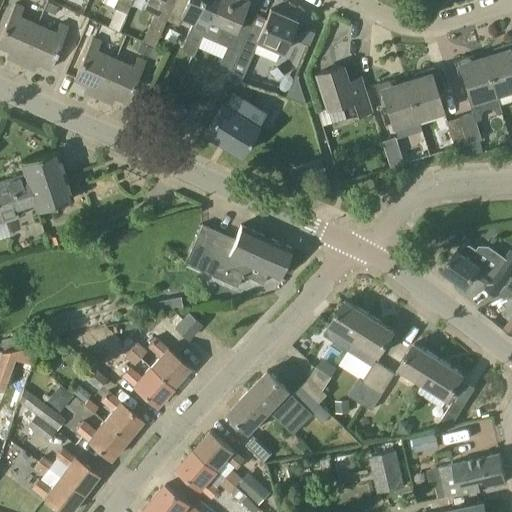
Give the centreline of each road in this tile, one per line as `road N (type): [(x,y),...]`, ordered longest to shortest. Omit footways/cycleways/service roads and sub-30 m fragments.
road 1 (tertiary): [(358,245),(0,87)]
road 2 (residential): [(114,511),(358,245)]
road 3 (tertiary): [(511,358),(358,245)]
road 4 (residential): [(358,245),(401,196),(511,182)]
road 5 (residential): [(355,10),(411,27),(505,0)]
